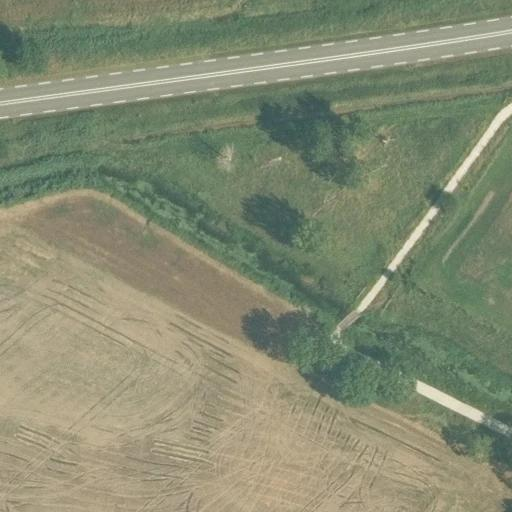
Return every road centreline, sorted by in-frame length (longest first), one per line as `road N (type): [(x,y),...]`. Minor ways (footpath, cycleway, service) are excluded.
road 1 (primary): [(0,104),(511,31)]
road 2 (track): [(511,354),(371,296)]
